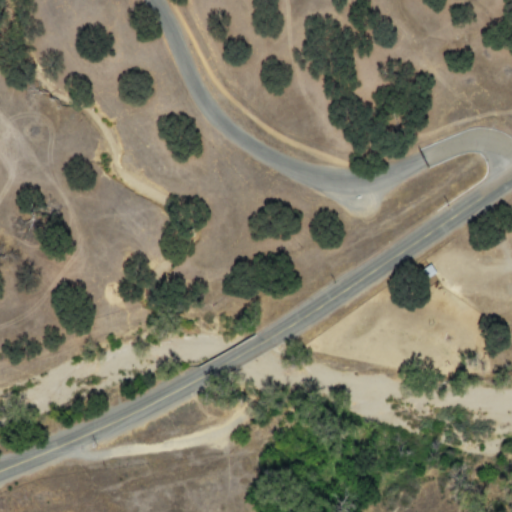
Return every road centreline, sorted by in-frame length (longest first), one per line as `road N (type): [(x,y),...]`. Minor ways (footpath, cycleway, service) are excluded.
road 1 (residential): [(511,167),(472,141),(372,179),(284,167),(211,114),(152,0)]
road 2 (secondary): [(272,336),(511,173)]
road 3 (secondary): [(0,471),(205,375)]
